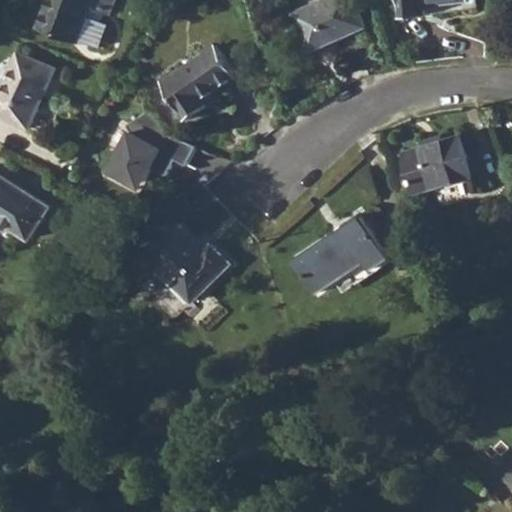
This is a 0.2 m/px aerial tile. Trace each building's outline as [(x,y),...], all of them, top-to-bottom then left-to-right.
[(50,0),(41,28),(46,29),(102,49),(111,23),(106,21),(109,13),(114,14),(118,0),(50,0)] [(311,48),(336,37),(337,40),(369,26),(357,0),(321,0),(295,12),(311,48)] [(426,5),(470,0),(402,0),(404,18),(427,14),(426,5)] [(219,45),(166,82),(191,119),(210,106),(206,99),(240,76),(219,45)] [(19,51),(2,92),(0,91),(0,113),(34,127),(58,67),(19,51)] [(191,162),(198,148),(161,131),(151,112),(130,123),(135,133),(117,171),(141,182),(150,164),(168,173),(177,155),(191,162)] [(422,140),(424,146),(447,139),(445,133),(422,140)] [(424,146),(407,151),(418,191),(474,176),(462,135),(447,139),(424,146)] [(0,218),(33,239),(53,206),(0,173),(0,218)] [(374,267),(391,256),(363,214),(299,257),(320,290),(353,268),(368,259),(374,267)] [(180,224),(151,255),(198,300),(235,261),(215,242),(208,250),(180,224)] [(353,268),(359,277),(374,267),(368,259),(353,268)]
